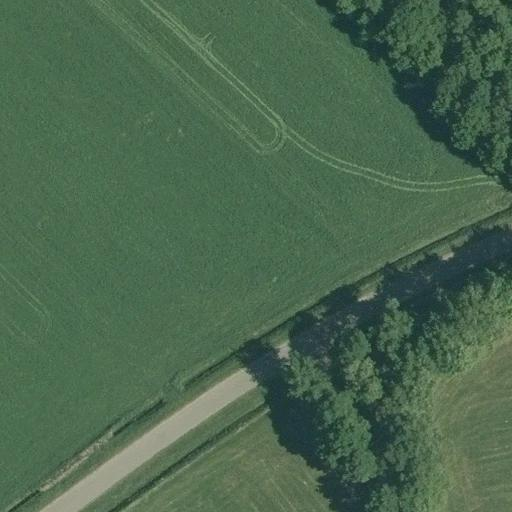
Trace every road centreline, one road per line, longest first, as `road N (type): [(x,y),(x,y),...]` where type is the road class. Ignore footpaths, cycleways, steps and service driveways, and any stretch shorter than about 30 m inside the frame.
road 1 (unclassified): [(72,511),(297,349)]
road 2 (unclassified): [(297,349),(511,236)]
road 3 (unclassified): [(411,511),(297,349)]
